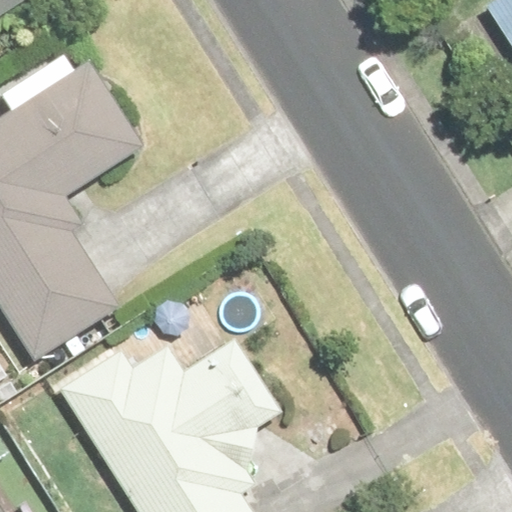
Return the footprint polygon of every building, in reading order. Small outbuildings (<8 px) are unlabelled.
[(0,0),(0,14),(22,0),(0,0)] [(511,0),(492,0),(482,7),(511,54),(511,0)] [(0,319),(27,362),(114,308),(67,233),(87,221),(69,192),(139,148),(86,63),(0,116),(0,319)] [(116,350),(55,389),(133,511),(253,511),(218,456),(282,416),(235,343),(184,376),(166,347),(129,371),(116,350)] [(21,511),(0,478),(0,511),(21,511)]
